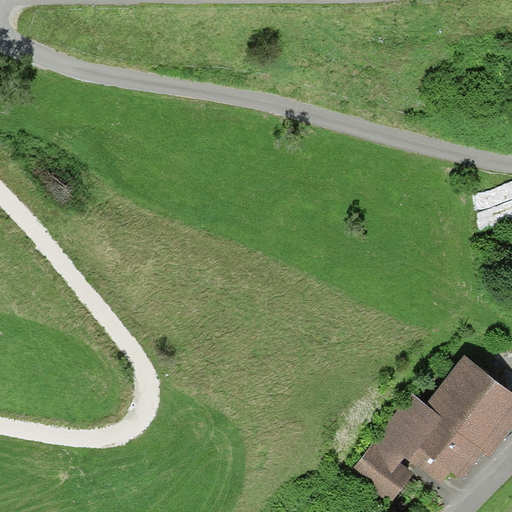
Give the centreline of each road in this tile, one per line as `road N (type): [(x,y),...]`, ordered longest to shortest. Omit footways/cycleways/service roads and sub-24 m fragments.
road 1 (residential): [(511,166),(233,96),(81,69),(0,39)]
road 2 (track): [(0,202),(116,338),(135,366),(144,406),(124,431),(99,440),(0,428)]
